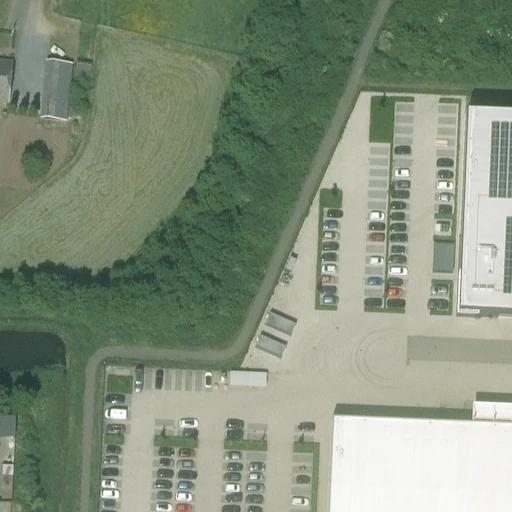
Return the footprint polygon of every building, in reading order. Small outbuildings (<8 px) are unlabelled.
[(48,59),(40,120),(64,123),(72,61),(48,59)] [(0,105),(9,106),(13,63),(0,61),(0,105)] [(511,120),(466,119),(457,319),(511,321),(511,120)] [(368,282),(406,283),(408,205),(392,205),(392,199),(370,198),(370,209),(368,209),(367,269),(368,269),(368,282)] [(229,385),(265,386),(265,374),(229,374),(229,385)] [(0,416),(0,438),(13,439),(13,417),(0,416)] [(511,511),(511,432),(332,425),(327,511),(511,511)]
